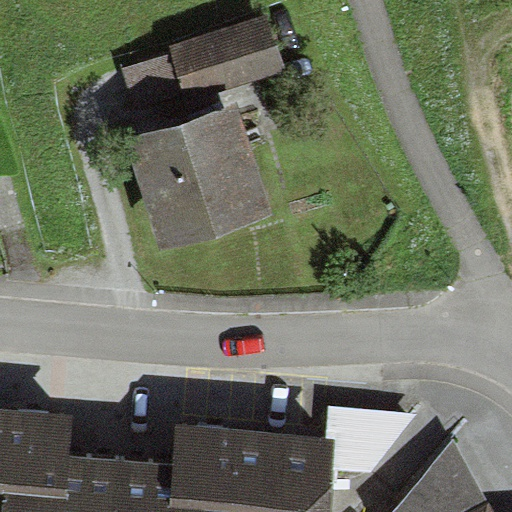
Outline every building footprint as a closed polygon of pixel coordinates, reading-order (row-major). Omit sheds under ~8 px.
[(275,29),(264,0),(186,0),(202,43),(116,75),(157,184),(261,146),(224,48),(275,29)] [(126,511),(132,450),(90,446),(93,409),(0,402),(0,511),(126,511)] [(132,450),(126,511),(328,511),(335,436),(185,425),(183,453),(132,450)] [(393,511),(474,511),(491,503),(454,441),(393,511)] [(495,511),(491,503),(474,511),(495,511)]
